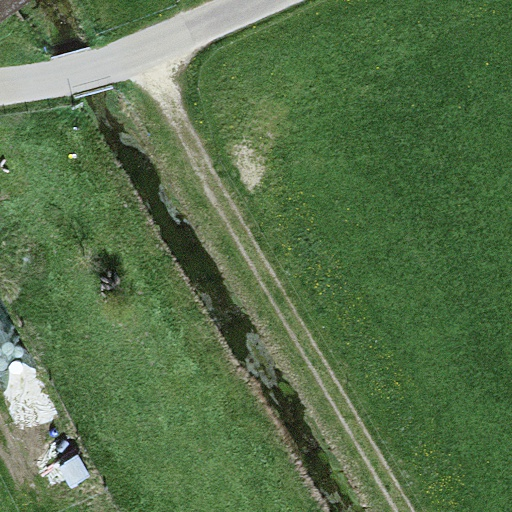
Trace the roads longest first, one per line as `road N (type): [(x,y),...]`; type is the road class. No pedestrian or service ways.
road 1 (track): [(142,50),(405,511)]
road 2 (unclassified): [(0,87),(142,50),(256,0)]
